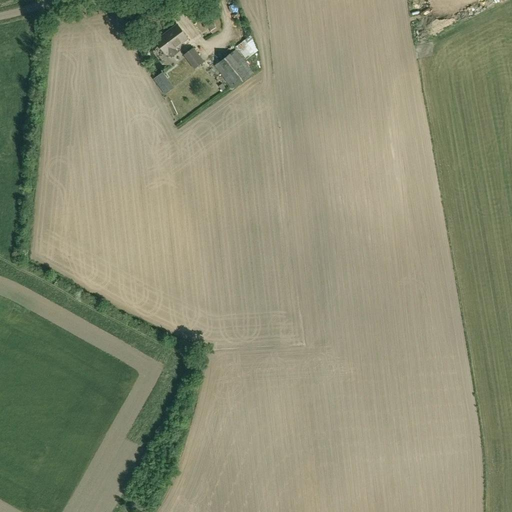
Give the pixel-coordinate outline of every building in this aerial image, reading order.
[(237,23),(246,20),(238,0),(230,0),(237,23)] [(172,57),(178,52),(175,48),(188,38),(178,24),(156,41),(167,54),(169,53),(172,57)] [(248,59),(263,52),(256,36),(241,43),(248,59)] [(194,69),(205,61),(194,47),(184,55),(194,69)] [(233,88),(253,73),(236,50),(216,66),(233,88)]
